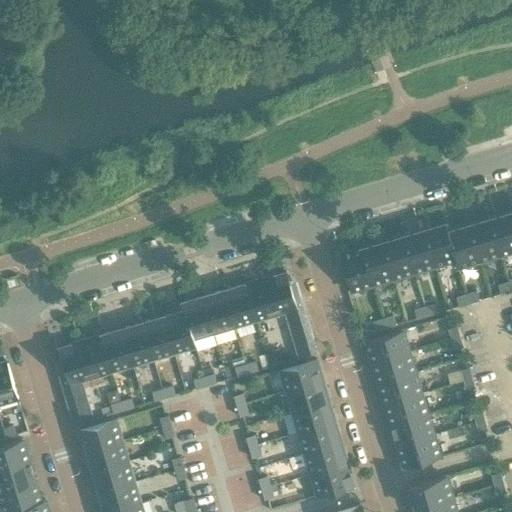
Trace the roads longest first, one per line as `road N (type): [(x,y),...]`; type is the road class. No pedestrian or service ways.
road 1 (tertiary): [(16,303),(303,218)]
road 2 (residential): [(303,218),(382,488)]
road 3 (tertiary): [(303,218),(511,156)]
road 4 (residential): [(77,511),(16,303)]
road 5 (residential): [(511,449),(382,488)]
